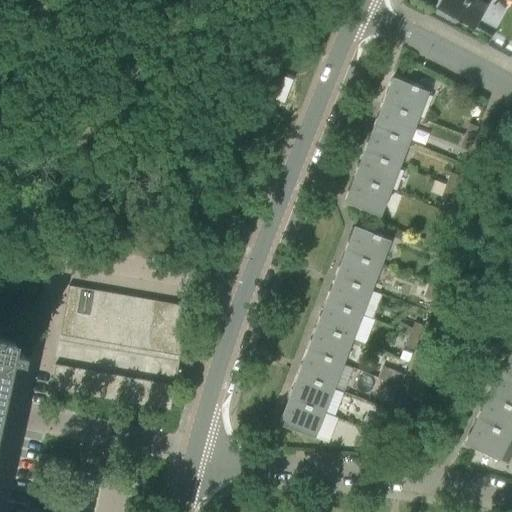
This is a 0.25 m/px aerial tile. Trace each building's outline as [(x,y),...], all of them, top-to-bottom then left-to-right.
[(443,0),(439,8),(473,27),(488,0),(443,0)] [(383,103),(417,116),(427,92),(392,78),(392,80),(393,80),(384,103),(383,103)] [(408,141),(417,116),(383,103),(383,104),(384,104),(374,127),(374,128),(408,141)] [(473,138),(477,127),(469,123),(465,135),(473,138)] [(398,165),(408,141),(374,128),(373,128),(374,129),(365,152),(364,152),(398,165)] [(473,138),(465,135),(460,147),(468,150),(473,138)] [(364,153),(365,153),(356,177),(355,176),(355,177),(389,190),(398,165),(364,152),(364,153)] [(454,187),(459,176),(451,172),(446,184),(454,187)] [(346,200),(345,202),(380,214),(389,190),(355,177),(354,177),(355,178),(346,201),(346,200)] [(454,187),(446,184),(442,196),(450,199),(454,187)] [(345,252),(383,267),(393,241),(355,227),(354,228),(355,229),(346,251),(345,251),(345,252)] [(404,241),(407,233),(396,229),(393,237),(404,241)] [(424,242),(432,246),(436,234),(428,231),(424,242)] [(32,255),(20,252),(19,260),(30,262),(32,255)] [(336,276),(374,291),(383,267),(345,252),(345,253),(346,253),(337,276),(336,276)] [(437,288),(442,276),(433,273),(429,285),(437,288)] [(326,301),(364,315),(374,291),(336,276),(336,277),(327,300),(326,301)] [(81,287),(69,285),(65,310),(77,312),(81,287)] [(437,288),(429,285),(424,297),(433,300),(437,288)] [(93,289),(81,287),(77,312),(89,314),(93,289)] [(105,292),(93,289),(89,314),(101,316),(105,292)] [(117,294),(105,292),(101,316),(113,318),(117,294)] [(129,296),(117,294),(113,318),(125,320),(129,296)] [(141,298),(129,296),(125,320),(137,322),(141,298)] [(153,300),(141,298),(137,322),(149,324),(153,300)] [(165,302),(153,300),(149,324),(160,326),(165,302)] [(355,340),(364,315),(326,301),(327,302),(318,325),(317,325),(355,340)] [(177,304),(165,302),(160,326),(172,329),(177,304)] [(184,331),(189,306),(177,304),(172,329),(184,331)] [(65,310),(61,334),(61,335),(72,337),(77,312),(65,310)] [(72,337),(84,339),(89,314),(77,312),(72,337)] [(84,339),(96,341),(101,316),(89,314),(84,339)] [(96,341),(108,343),(113,318),(101,316),(96,341)] [(108,343),(120,345),(125,320),(113,318),(108,343)] [(120,345),(132,347),(137,322),(125,320),(120,345)] [(132,347),(144,349),(149,324),(137,322),(132,347)] [(418,337),(423,325),(415,322),(410,334),(418,337)] [(149,324),(144,349),(156,351),(160,326),(149,324)] [(345,364),(355,340),(317,325),(317,326),(318,326),(309,349),(308,349),(308,350),(345,364)] [(156,351),(168,353),(172,329),(160,326),(156,351)] [(168,353),(180,355),(184,331),(172,329),(168,353)] [(406,345),(414,348),(414,349),(418,337),(410,334),(406,345)] [(0,402),(9,359),(22,362),(23,354),(7,350),(9,339),(0,337),(0,402)] [(500,372),(511,378),(511,349),(511,350),(511,349),(511,350),(501,372),(500,372)] [(353,368),(345,364),(308,350),(307,350),(308,351),(299,374),(298,373),(298,374),(335,388),(336,387),(345,390),(353,368)] [(55,364),(55,365),(51,389),(63,392),(67,366),(55,364)] [(63,392),(75,394),(79,368),(67,366),(63,392)] [(75,394),(87,396),(91,370),(79,368),(75,394)] [(87,396),(99,398),(103,372),(91,370),(87,396)] [(400,386),(404,374),(396,371),(391,383),(400,386)] [(99,398),(111,400),(115,374),(103,372),(99,398)] [(511,378),(500,372),(500,373),(501,373),(490,396),(489,395),(488,396),(511,407),(511,378)] [(111,400),(123,402),(127,377),(115,374),(111,400)] [(326,413),(335,388),(298,374),(298,375),(299,375),(290,398),(289,398),(326,413)] [(123,402),(135,404),(139,379),(127,377),(123,402)] [(135,404),(147,406),(151,381),(139,379),(135,404)] [(147,406),(159,408),(163,383),(151,381),(147,406)] [(171,410),(175,385),(163,383),(159,408),(171,410)] [(400,386),(391,383),(387,395),(395,398),(400,386)] [(477,419),(511,436),(511,407),(488,396),(489,397),(478,419),(477,418),(477,419)] [(280,422),(280,423),(279,424),(316,438),(326,413),(289,398),(289,399),(280,422)] [(381,434),(386,422),(377,419),(373,431),(381,434)] [(500,461),(511,437),(511,436),(477,419),(477,420),(466,442),(465,442),(465,443),(500,461)] [(368,443),(376,446),(377,446),(381,434),(373,431),(368,443)]
